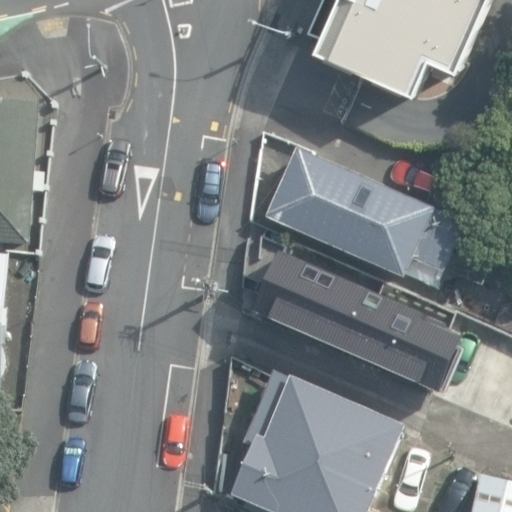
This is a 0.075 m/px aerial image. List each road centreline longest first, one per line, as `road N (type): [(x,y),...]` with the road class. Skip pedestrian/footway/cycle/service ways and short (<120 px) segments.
road 1 (residential): [(150,303),(511,458)]
road 2 (unclassified): [(167,0),(177,68),(150,303)]
road 3 (unclassified): [(150,303),(120,511)]
